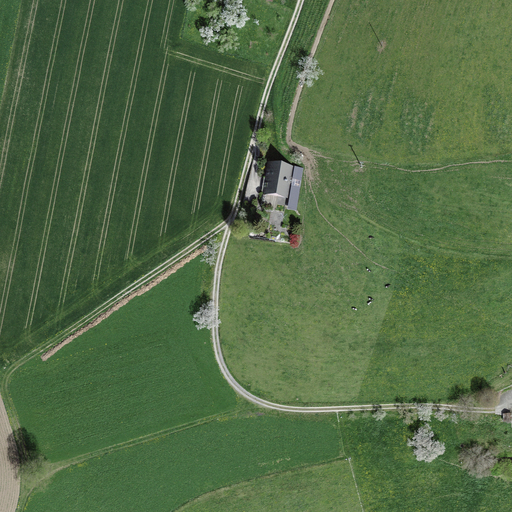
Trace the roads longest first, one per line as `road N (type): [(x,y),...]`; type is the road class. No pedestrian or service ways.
road 1 (track): [(27,479),(6,371),(233,214)]
road 2 (track): [(259,402),(27,479)]
road 3 (track): [(298,0),(233,214)]
road 4 (track): [(233,214),(218,262),(212,328),(226,375),(259,402)]
road 5 (track): [(259,402),(338,410),(452,406)]
